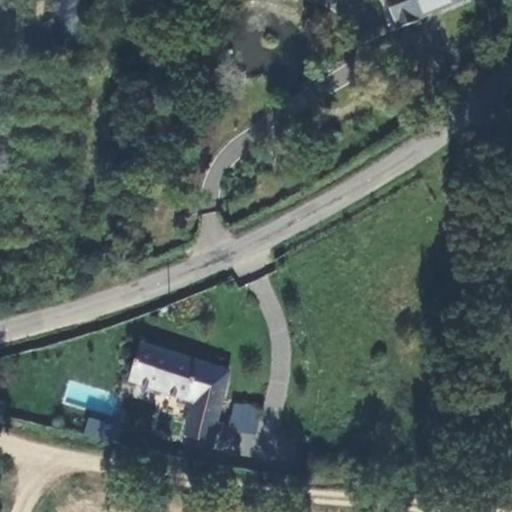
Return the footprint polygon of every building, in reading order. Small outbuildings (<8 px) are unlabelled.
[(386,0),(398,29),(419,21),(418,17),(460,0),(386,0)] [(461,357),(465,325),(449,324),(446,355),(461,357)] [(212,442),(230,371),(138,348),(129,382),(195,399),(185,436),(212,442)] [(261,410),(235,403),(230,428),(255,434),(261,410)] [(84,439),(112,442),(114,422),(86,419),(84,439)]
